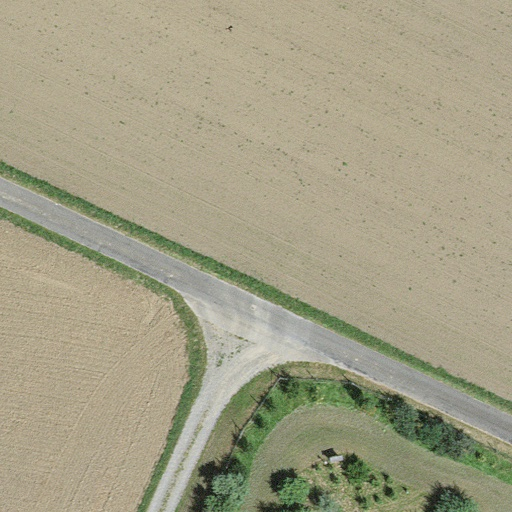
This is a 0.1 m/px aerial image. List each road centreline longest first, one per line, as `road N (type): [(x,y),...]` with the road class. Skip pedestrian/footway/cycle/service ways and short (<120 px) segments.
road 1 (residential): [(0,201),(248,324),(511,434)]
road 2 (track): [(164,511),(248,324)]
